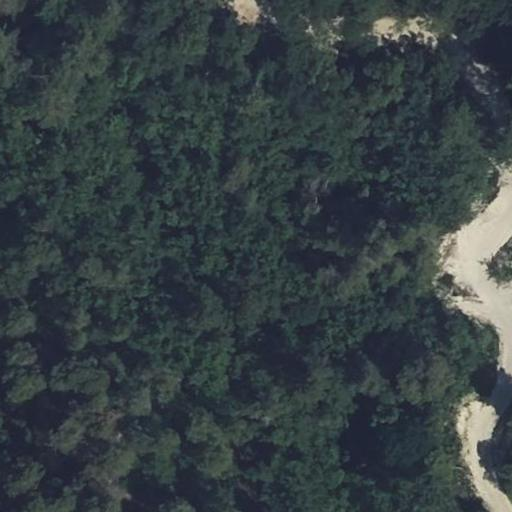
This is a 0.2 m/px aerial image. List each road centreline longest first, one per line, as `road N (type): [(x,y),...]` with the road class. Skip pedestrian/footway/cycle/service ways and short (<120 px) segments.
road 1 (track): [(288,0),(334,17),(445,35),(511,105)]
road 2 (track): [(511,358),(479,439),(506,511)]
road 3 (track): [(511,202),(473,243),(472,270),(511,320)]
